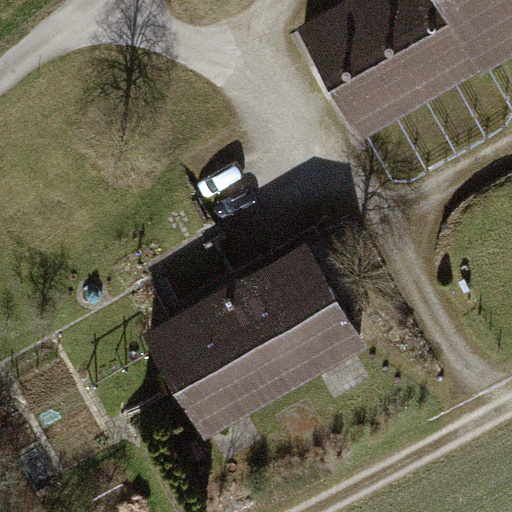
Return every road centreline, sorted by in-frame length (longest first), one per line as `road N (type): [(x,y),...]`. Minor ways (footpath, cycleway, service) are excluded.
road 1 (track): [(95,0),(236,58),(372,178),(501,399)]
road 2 (track): [(286,511),(511,393)]
road 3 (track): [(372,178),(511,108)]
road 4 (track): [(94,0),(0,78)]
